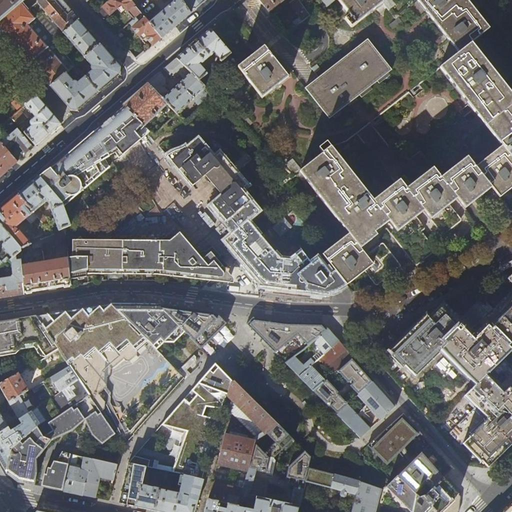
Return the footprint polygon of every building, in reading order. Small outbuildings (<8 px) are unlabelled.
[(27,25),(34,18),(27,10),(39,0),(0,0),(0,36),(4,33),(50,86),(67,73),(67,72),(27,25)] [(39,0),(27,10),(34,18),(40,25),(47,33),(53,41),(62,33),(79,19),(71,11),(66,5),(61,0),(39,0)] [(141,14),(129,0),(118,0),(118,1),(117,0),(111,0),(96,13),(103,21),(110,17),(119,9),(118,8),(121,5),(134,21),(141,14)] [(176,27),(190,14),(180,0),(176,0),(149,24),(161,39),(176,27)] [(180,0),(190,14),(200,6),(206,0),(180,0)] [(283,0),(258,0),(269,12),(283,0)] [(300,17),(303,21),(310,15),(298,0),(293,0),(290,3),(300,17)] [(511,94),(491,67),(472,42),(489,29),(472,7),(466,0),(416,0),(458,53),(370,123),(392,150),(398,145),(409,159),(420,150),(434,168),(407,188),(400,179),(395,183),(357,133),(347,142),(332,147),(327,142),(319,149),(323,154),(300,172),(347,234),(322,254),(335,271),(346,285),(365,271),(375,284),(377,284),(379,284),(400,268),(400,267),(401,265),(400,264),(383,243),(366,256),(360,249),(377,236),(375,232),(385,225),(416,264),(417,264),(419,264),(436,251),(436,250),(435,248),(422,231),(426,228),(416,216),(424,210),(443,234),(444,234),(446,233),(461,220),(462,220),(462,218),(450,203),(458,198),(465,208),(492,187),(507,207),(508,209),(509,210),(510,210),(511,210),(511,94)] [(383,1),(381,0),(338,0),(350,15),(345,19),(352,27),(383,1)] [(392,0),(381,0),(383,1),(389,9),(396,4),(392,0)] [(149,24),(141,14),(134,21),(126,27),(142,42),(145,39),(153,46),(161,39),(149,24)] [(295,27),(303,21),(300,17),(292,23),(295,27)] [(392,29),(401,21),(397,17),(388,24),(392,29)] [(79,19),(62,33),(84,58),(100,44),(89,31),(79,19)] [(47,33),(40,25),(36,28),(43,37),(47,33)] [(190,48),(177,59),(200,82),(208,74),(201,66),(216,53),(222,59),(221,60),(222,62),(231,54),(211,31),(190,48)] [(368,39),(306,89),(330,120),(392,69),(368,39)] [(100,44),(84,58),(91,66),(92,68),(93,69),(85,76),(99,92),(111,82),(120,74),(120,68),(110,56),(100,44)] [(259,52),(239,68),(263,98),(289,77),(265,47),(259,52)] [(200,82),(177,59),(164,70),(170,76),(175,77),(176,76),(178,77),(180,75),(184,79),(170,93),(166,88),(168,86),(166,85),(167,80),(161,73),(148,84),(168,105),(177,114),(192,100),(203,109),(215,97),(200,82)] [(72,68),(77,74),(81,71),(76,65),(72,68)] [(73,81),(67,73),(50,86),(71,110),(78,110),(87,102),(99,92),(85,76),(78,82),(75,81),(73,81)] [(168,105),(148,84),(136,95),(123,105),(125,106),(146,126),(168,105)] [(27,121),(28,119),(20,109),(11,117),(36,146),(48,136),(61,125),(36,96),(24,106),(35,117),(31,121),(31,122),(30,124),(30,125),(31,127),(29,129),(28,126),(27,124),(27,121)] [(99,162),(118,151),(122,156),(130,149),(130,147),(132,145),(135,143),(138,142),(144,137),(139,132),(146,126),(125,106),(104,124),(69,153),(65,157),(65,158),(59,163),(39,177),(62,204),(63,207),(106,170),(99,162)] [(0,142),(0,143),(6,149),(14,142),(22,151),(20,153),(24,157),(29,152),(34,148),(17,128),(0,142)] [(230,166),(220,154),(214,158),(198,140),(186,150),(184,148),(181,149),(175,151),(173,152),(167,156),(184,176),(186,174),(191,180),(193,180),(195,179),(196,173),(200,173),(203,177),(207,174),(225,195),(221,197),(225,201),(224,206),(218,206),(217,207),(216,208),(216,209),(217,210),(221,215),(218,217),(233,234),(230,236),(228,233),(218,241),(227,251),(228,251),(236,260),(245,252),(250,258),(250,249),(237,224),(256,208),(240,190),(246,185),(236,173),(230,178),(224,171),(230,166)] [(0,176),(7,171),(17,162),(10,155),(9,153),(6,149),(0,143),(0,176)] [(21,192),(18,195),(38,217),(46,227),(50,224),(37,209),(46,202),(49,202),(59,233),(66,230),(70,228),(63,207),(62,204),(39,177),(21,192)] [(6,205),(0,210),(0,224),(22,249),(31,245),(20,231),(15,229),(24,221),(28,225),(38,217),(18,195),(6,205)] [(160,214),(149,196),(137,206),(145,216),(160,214)] [(277,256),(248,221),(258,212),(256,208),(237,224),(250,249),(250,258),(252,261),(250,272),(260,283),(263,286),(267,287),(286,289),(286,281),(312,282),(312,292),(318,293),(326,293),(329,293),(332,292),(340,290),(344,287),(346,285),(335,271),(330,275),(317,259),(311,263),(302,251),(300,253),(301,254),(299,255),(301,257),(299,258),(301,262),(298,264),(293,258),(290,261),(277,259),(277,256)] [(292,227),(284,218),(272,228),(277,234),(280,232),(283,235),(292,227)] [(0,268),(6,264),(3,260),(0,263),(0,248),(2,247),(12,259),(22,251),(22,249),(0,224),(0,268)] [(66,230),(59,233),(42,240),(43,248),(43,251),(67,244),(66,230)] [(202,260),(179,233),(170,242),(91,241),(91,242),(84,249),(76,241),(72,244),(72,258),(69,258),(71,280),(86,278),(86,274),(160,275),(210,281),(228,267),(220,257),(212,246),(210,245),(208,246),(206,247),(206,248),(206,250),(207,251),(209,254),(202,260)] [(34,249),(43,248),(42,240),(33,244),(34,249)] [(22,251),(12,259),(10,261),(12,263),(13,276),(10,278),(0,279),(0,297),(11,296),(25,294),(23,266),(22,251)] [(69,258),(45,262),(48,290),(59,288),(71,286),(71,280),(69,258)] [(45,262),(23,266),(25,294),(36,292),(48,290),(45,262)] [(312,292),(312,282),(286,281),(286,289),(312,292)] [(511,302),(511,306),(490,328),(488,326),(476,337),(476,338),(475,340),(462,328),(463,327),(460,325),(457,328),(448,319),(451,317),(442,308),(431,319),(427,316),(410,332),(391,351),(416,375),(440,352),(439,351),(441,349),(476,384),(466,395),(489,418),(488,419),(487,418),(469,436),(470,437),(463,443),(481,462),(482,461),(488,468),(498,458),(507,449),(511,443),(511,389),(509,387),(503,393),(486,375),(488,373),(489,374),(509,354),(511,357),(511,302)] [(130,304),(112,304),(113,305),(149,342),(162,332),(167,338),(180,328),(158,305),(130,304)] [(129,362),(136,356),(136,351),(149,342),(113,305),(95,307),(76,311),(51,315),(37,317),(38,319),(59,350),(69,366),(79,380),(89,396),(101,413),(111,405),(112,396),(105,389),(108,386),(106,377),(109,374),(110,370),(122,359),(124,361),(129,362)] [(215,312),(158,305),(180,328),(201,349),(215,335),(227,324),(215,312)] [(0,340),(38,319),(37,317),(35,315),(15,318),(0,320),(0,340)] [(269,345),(286,363),(301,351),(305,348),(328,329),(322,323),(287,322),(267,319),(253,317),(247,324),(263,340),(269,345)] [(0,354),(19,351),(25,345),(37,344),(46,358),(59,350),(38,319),(0,340),(0,354)] [(334,336),(328,329),(305,348),(308,350),(315,344),(318,348),(301,363),(297,359),(303,353),(301,351),(286,363),(300,376),(339,342),(334,336)] [(347,350),(339,342),(300,376),(314,391),(353,357),(347,350)] [(362,368),(353,357),(314,391),(324,401),(327,404),(335,395),(326,385),(334,378),(335,379),(335,380),(336,381),(334,382),(336,385),(338,383),(341,387),(362,368)] [(231,380),(240,384),(236,380),(235,379),(231,380),(227,376),(215,364),(162,424),(189,431),(177,473),(183,474),(202,479),(219,419),(204,415),(208,407),(222,408),(223,404),(231,380)] [(35,399),(39,406),(50,399),(79,380),(69,366),(34,387),(36,391),(44,386),(47,391),(35,399)] [(352,401),(374,381),(368,374),(366,371),(345,391),(350,396),(342,403),(335,395),(327,404),(337,415),(347,405),(352,401)] [(28,390),(18,373),(0,383),(0,387),(8,402),(25,392),(28,390)] [(86,398),(89,396),(79,380),(50,399),(61,414),(86,398)] [(240,384),(231,380),(223,404),(254,436),(250,439),(224,433),(216,465),(247,471),(249,466),(255,442),(267,433),(278,424),(240,384)] [(384,392),(374,381),(352,401),(360,410),(363,409),(371,402),(375,407),(367,414),(367,418),(375,425),(396,406),(384,392)] [(35,409),(25,392),(8,402),(0,406),(0,431),(8,426),(0,412),(0,410),(3,409),(4,409),(8,407),(10,403),(19,419),(35,409)] [(12,448),(6,472),(7,474),(18,482),(26,484),(34,485),(37,473),(37,460),(51,441),(73,431),(85,421),(96,413),(86,398),(61,414),(47,424),(46,421),(38,426),(19,442),(12,448)] [(61,414),(50,399),(39,406),(35,409),(19,419),(8,426),(0,431),(0,461),(6,472),(12,448),(19,442),(38,426),(46,421),(48,423),(61,414)] [(370,429),(347,405),(337,415),(360,438),(370,429)] [(96,413),(85,421),(87,424),(98,415),(96,413)] [(405,415),(403,413),(368,444),(373,450),(408,418),(405,415)] [(101,414),(98,415),(87,424),(92,435),(102,445),(115,435),(101,414)] [(414,426),(408,418),(373,450),(386,464),(398,452),(404,447),(412,439),(420,432),(414,426)] [(293,439),(278,424),(267,433),(275,441),(264,451),(255,442),(249,466),(256,468),(255,470),(265,473),(268,458),(272,459),(293,439)] [(420,432),(412,439),(424,449),(430,444),(423,436),(420,432)] [(424,495),(445,474),(452,468),(448,464),(434,449),(430,444),(424,449),(411,461),(408,464),(397,475),(416,494),(418,496),(424,495)] [(404,447),(398,452),(408,464),(411,461),(404,447)] [(288,467),(286,477),(305,482),(308,469),(311,457),(304,450),(288,467)] [(63,491),(71,455),(63,452),(60,463),(54,461),(51,468),(48,468),(46,477),(45,488),(50,489),(63,491)] [(92,459),(71,455),(63,491),(73,493),(83,496),(92,459)] [(128,463),(119,503),(160,511),(193,511),(202,479),(183,474),(179,492),(142,484),(146,466),(148,467),(149,461),(134,456),(128,463)] [(92,459),(83,496),(109,501),(116,465),(92,459)] [(239,505),(239,506),(245,508),(246,508),(253,477),(255,470),(256,468),(249,466),(247,471),(243,487),(239,505)] [(331,489),(335,476),(308,469),(305,482),(331,489)] [(454,484),(445,474),(424,495),(418,496),(416,494),(412,511),(411,511),(458,511),(461,492),(454,484)] [(412,511),(416,494),(397,475),(390,483),(386,487),(412,511)] [(357,482),(335,476),(331,489),(341,492),(340,496),(341,497),(344,497),(345,497),(346,493),(356,496),(359,483),(357,482)] [(255,496),(265,498),(268,480),(253,477),(246,508),(252,509),(255,496)] [(239,505),(243,487),(213,480),(208,498),(239,505)] [(375,511),(381,489),(359,483),(356,496),(351,511),(375,511)] [(290,503),(299,505),(303,490),(294,487),(290,503)] [(290,503),(284,502),(283,506),(270,503),(270,499),(265,498),(255,496),(252,509),(246,508),(245,508),(244,511),(297,511),(299,505),(290,503)] [(244,511),(245,508),(239,506),(239,505),(208,498),(204,511),(244,511)] [(505,510),(503,511),(511,511),(511,503),(510,505),(505,510)]
